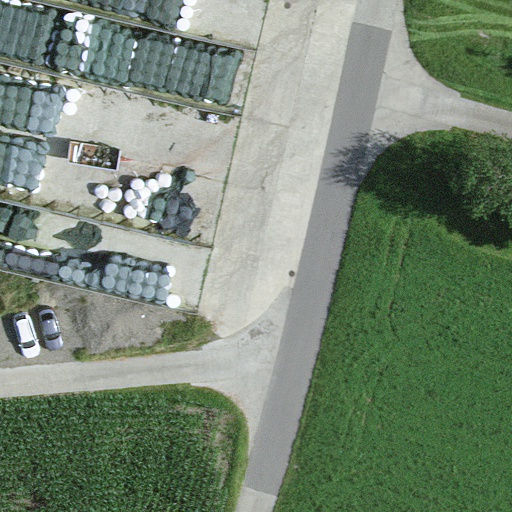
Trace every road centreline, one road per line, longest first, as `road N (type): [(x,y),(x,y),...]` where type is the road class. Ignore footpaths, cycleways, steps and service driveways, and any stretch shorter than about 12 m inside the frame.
road 1 (residential): [(380,0),(297,363),(251,511)]
road 2 (track): [(0,391),(297,363)]
road 3 (track): [(511,125),(362,83)]
